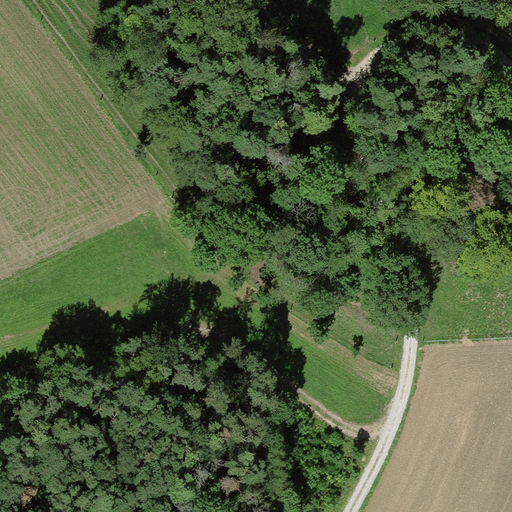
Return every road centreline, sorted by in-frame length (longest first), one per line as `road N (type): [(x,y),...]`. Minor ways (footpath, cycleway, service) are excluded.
road 1 (track): [(233,0),(289,64),(341,90),(400,257),(404,378),(347,511)]
road 2 (track): [(341,90),(397,50),(454,40),(511,73)]
